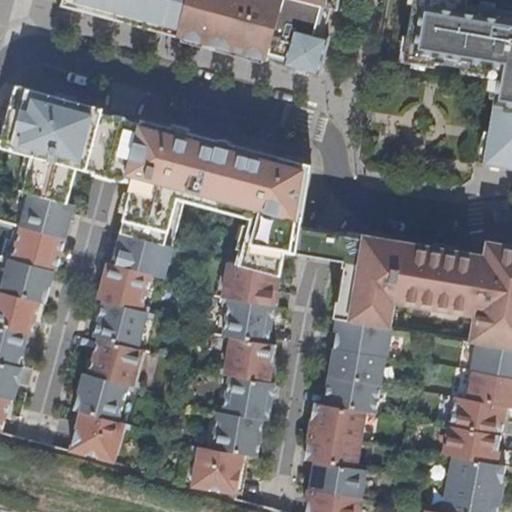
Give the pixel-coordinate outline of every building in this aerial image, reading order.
[(100,15),(107,17),(147,27),(161,31),(176,35),(220,47),(267,60),(268,56),(286,61),(284,65),(318,74),(328,37),(317,34),(324,6),(337,10),(338,0),(414,0),(409,37),(405,58),(500,73),(485,165),(511,169),(511,5),(498,4),(497,9),(466,3),(466,0),(63,0),(62,5),(100,15)] [(0,145),(32,154),(23,191),(66,203),(76,166),(86,169),(87,164),(93,166),(125,174),(124,179),(135,182),(121,232),(172,246),(185,196),(250,213),(236,264),(279,276),(283,251),(313,256),(321,257),(343,261),(342,266),(346,267),(341,301),(336,301),(333,318),(338,319),(390,328),(395,300),(405,302),(405,305),(464,315),(465,312),(474,314),(473,318),(480,320),(476,343),(478,343),(492,345),(511,348),(511,244),(486,240),(484,253),(417,242),(347,230),(347,233),(326,230),(300,225),(305,197),(310,164),(276,155),(234,144),(233,147),(224,144),(214,142),(215,139),(153,122),(141,119),(139,124),(101,113),(102,108),(77,102),(34,90),(16,85),(0,142),(0,145)] [(15,219),(14,224),(65,237),(73,204),(66,203),(23,191),(15,219)] [(0,220),(14,224),(15,219),(0,214),(0,220)] [(0,225),(13,228),(14,224),(0,220),(0,225)] [(13,228),(5,256),(54,269),(56,270),(65,237),(14,224),(13,228)] [(172,246),(121,232),(113,263),(158,276),(164,277),(172,246)] [(3,256),(0,265),(0,289),(40,301),(45,302),(54,269),(5,256),(3,256)] [(113,263),(107,262),(98,298),(103,300),(149,312),(158,276),(113,263)] [(236,264),(228,262),(222,297),(274,306),(279,276),(236,264)] [(336,301),(341,301),(346,267),(342,266),(336,301)] [(0,324),(27,332),(31,334),(40,301),(0,289),(0,324)] [(274,306),(222,297),(216,334),(224,336),(268,343),(274,306)] [(149,312),(103,300),(93,336),(98,337),(144,350),(154,313),(149,312)] [(390,328),(338,319),(333,348),(385,357),(390,328)] [(0,359),(18,365),(27,332),(0,324),(0,359)] [(268,343),(224,336),(218,372),(223,373),(270,382),(276,345),(268,343)] [(98,337),(88,374),(134,386),(140,387),(149,351),(144,350),(98,337)] [(511,348),(492,345),(478,343),(473,370),(511,378),(511,348)] [(385,357),(333,348),(329,376),(380,385),(385,357)] [(0,359),(0,395),(9,398),(13,399),(22,366),(18,365),(0,359)] [(511,378),(473,370),(467,399),(507,407),(511,407),(511,378)] [(83,372),(73,409),(79,410),(124,422),(134,386),(88,374),(83,372)] [(270,382),(223,373),(217,411),(263,419),(268,420),(274,382),(270,382)] [(380,385),(329,376),(324,404),(366,411),(376,413),(380,385)] [(0,429),(1,430),(9,398),(0,395),(0,429)] [(467,399),(455,397),(450,425),(501,435),(504,421),(507,407),(467,399)] [(324,404),(314,402),(310,430),(362,440),(366,411),(324,404)] [(73,435),(70,448),(103,457),(113,460),(124,422),(79,410),(73,435)] [(217,411),(212,410),(206,447),(244,454),(257,457),(263,419),(217,411)] [(499,449),(501,435),(450,425),(444,454),(454,455),(496,464),(499,449)] [(362,440),(310,430),(305,459),(315,460),(357,468),(362,440)] [(206,447),(199,446),(193,485),(238,493),(244,454),(206,447)] [(496,464),(454,455),(448,485),(500,495),(502,483),(505,466),(496,464)] [(357,468),(315,460),(311,489),(362,498),(367,470),(357,468)] [(500,495),(448,485),(443,511),(496,511),(498,506),(500,495)] [(359,511),(362,498),(311,489),(308,505),(307,511),(359,511)]
